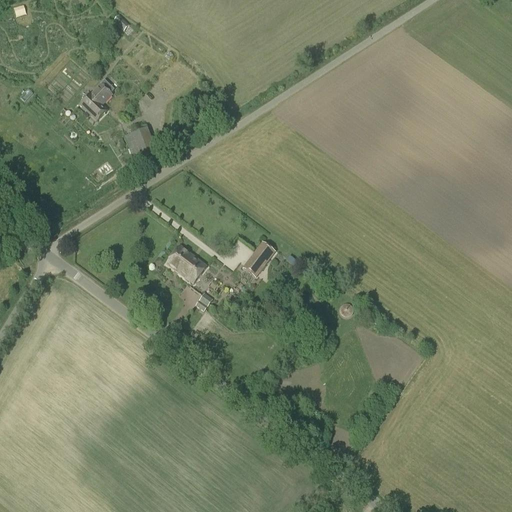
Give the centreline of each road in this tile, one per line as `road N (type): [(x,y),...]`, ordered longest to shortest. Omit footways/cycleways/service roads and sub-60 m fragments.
road 1 (unclassified): [(42,252),(439,0)]
road 2 (tertiary): [(384,511),(42,252)]
